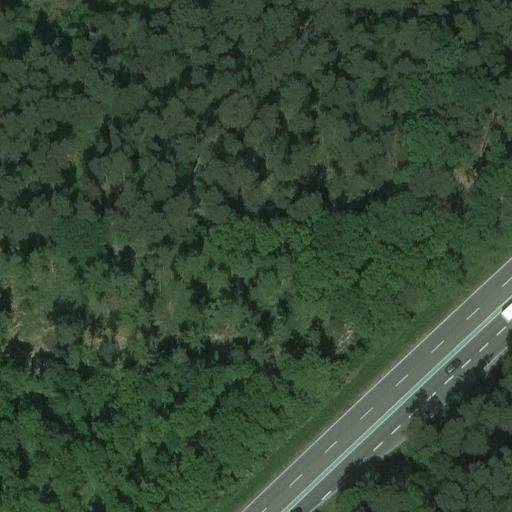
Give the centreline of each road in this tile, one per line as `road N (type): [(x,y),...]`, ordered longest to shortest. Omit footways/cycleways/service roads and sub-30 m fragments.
road 1 (trunk): [(511,285),(275,511)]
road 2 (trunk): [(313,511),(511,321)]
